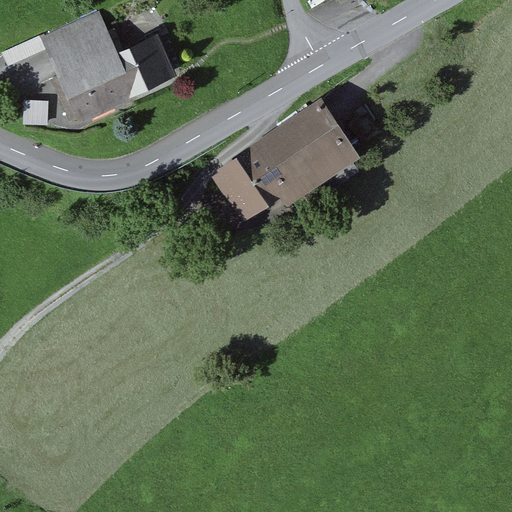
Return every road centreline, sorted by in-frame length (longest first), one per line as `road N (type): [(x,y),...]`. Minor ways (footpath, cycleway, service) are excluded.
road 1 (tertiary): [(0,148),(93,176),(145,167),(435,0)]
road 2 (track): [(0,354),(17,331),(166,229),(216,162),(268,117),(271,95)]
